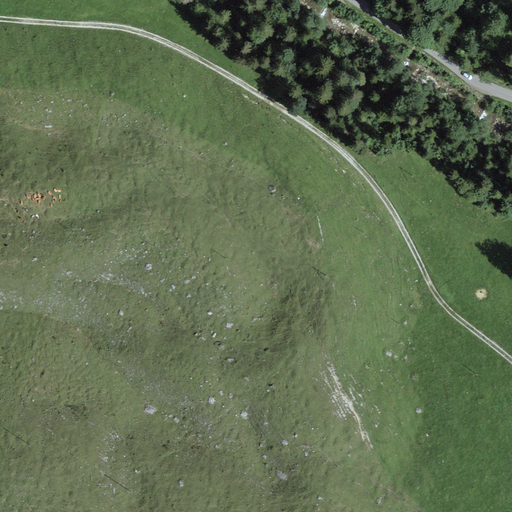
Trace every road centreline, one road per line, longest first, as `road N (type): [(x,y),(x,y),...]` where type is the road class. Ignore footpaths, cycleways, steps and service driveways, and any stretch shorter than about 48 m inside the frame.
road 1 (track): [(511,363),(439,302),(369,179),(309,126),(154,37),(0,19)]
road 2 (unclassified): [(355,0),(479,83),(511,95)]
